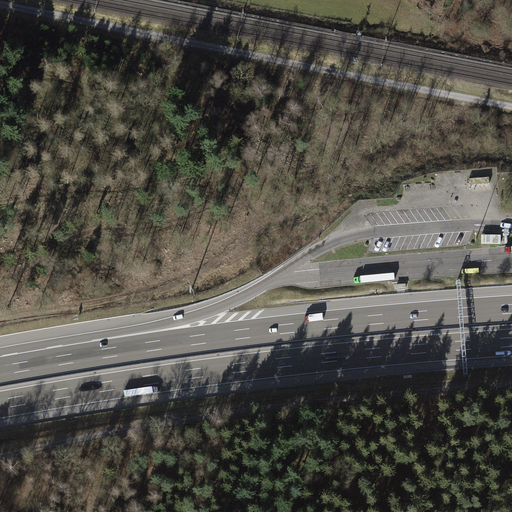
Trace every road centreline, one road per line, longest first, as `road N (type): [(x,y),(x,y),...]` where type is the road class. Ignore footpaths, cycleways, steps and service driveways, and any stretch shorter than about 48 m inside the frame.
road 1 (track): [(0,5),(511,107)]
road 2 (track): [(0,457),(190,414),(511,383)]
road 3 (motorway): [(0,404),(284,362),(511,342)]
road 4 (motorway): [(511,308),(94,354)]
road 5 (track): [(0,316),(143,299),(239,268),(253,238),(247,158)]
road 6 (motorway): [(270,281),(94,354)]
